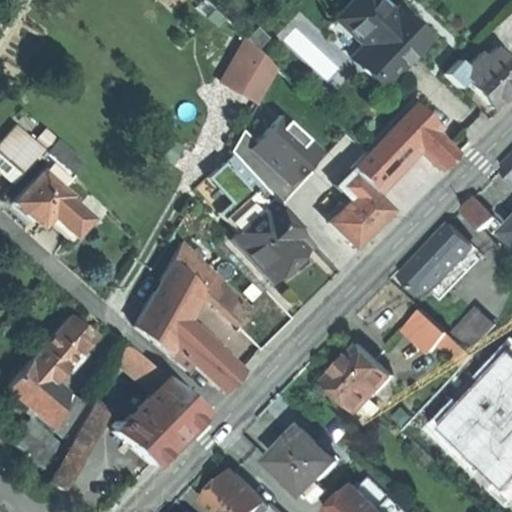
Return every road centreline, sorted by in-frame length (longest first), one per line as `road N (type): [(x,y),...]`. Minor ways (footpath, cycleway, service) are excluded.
road 1 (tertiary): [(137,511),(511,126)]
road 2 (unknown): [(113,321),(231,99)]
road 3 (unknown): [(224,421),(302,511)]
